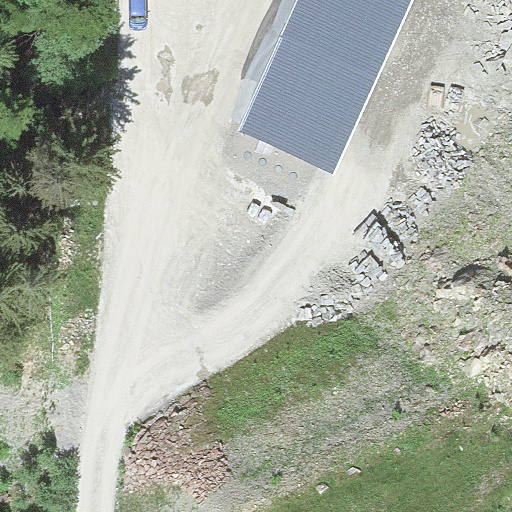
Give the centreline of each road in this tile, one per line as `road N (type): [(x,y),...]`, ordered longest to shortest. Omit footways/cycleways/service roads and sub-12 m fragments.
road 1 (track): [(136,0),(113,152),(98,511)]
road 2 (track): [(113,152),(199,470),(223,511)]
